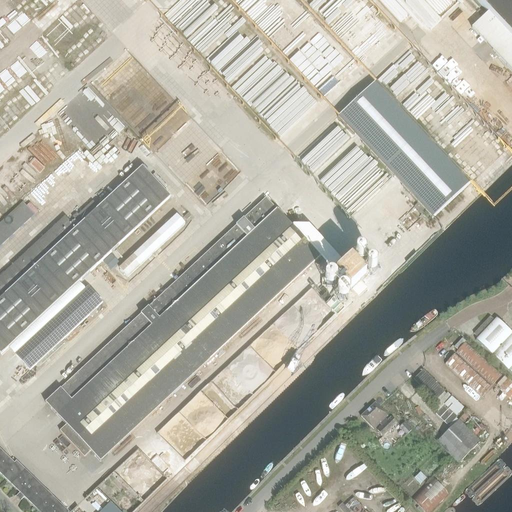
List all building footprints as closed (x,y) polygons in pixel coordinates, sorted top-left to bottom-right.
[(174,0),(162,12),(345,201),(344,188),(342,190),(336,186),(342,176),(334,169),(344,151),(350,150),(348,137),(332,127),(329,98),(267,63),(266,48),(251,56),(251,63),(260,68),(264,76),(268,69),(273,72),(274,84),(260,86),(254,82),(256,80),(234,67),(232,48),(243,47),(241,33),(250,25),(225,0),(174,0)] [(511,0),(475,0),(490,15),(471,32),(511,73),(511,0)] [(422,215),(425,211),(432,218),(470,183),(376,82),(338,118),(394,176),(418,203),(414,207),(422,215)] [(65,217),(0,277),(0,353),(1,355),(9,348),(79,283),(81,281),(170,198),(163,190),(151,177),(142,167),(100,207),(98,208),(85,221),(80,226),(75,220),(71,223),(65,217)] [(46,404),(66,426),(60,432),(84,458),(90,452),(100,462),(321,258),(266,199),(46,404)] [(0,246),(2,248),(38,214),(26,201),(0,225),(0,246)] [(77,212),(72,217),(80,225),(85,220),(79,215),(77,212)] [(186,225),(177,215),(119,269),(128,279),(186,225)] [(119,263),(111,255),(103,262),(111,270),(119,263)] [(352,261),(336,276),(350,292),(357,300),(368,291),(360,283),(366,277),(352,261)] [(103,303),(89,288),(16,355),(30,371),(103,303)] [(344,303),(339,297),(335,301),(332,297),(330,299),(338,308),(344,303)] [(272,374),(279,368),(274,369),(280,363),(276,358),(276,354),(278,352),(278,353),(284,360),(293,353),(297,352),(301,349),(291,337),(293,335),(288,335),(285,332),(287,331),(287,329),(291,325),(290,313),(249,348),(255,347),(255,351),(261,358),(256,363),(259,367),(258,368),(263,375),(272,374)] [(511,373),(511,331),(495,316),(493,318),(489,314),(473,332),(477,336),(475,338),(511,373)] [(465,343),(456,353),(492,386),(501,376),(465,343)] [(455,355),(445,365),(481,398),(491,388),(455,355)] [(445,392),(423,370),(414,380),(435,402),(445,392)] [(511,379),(507,375),(498,385),(511,397),(511,379)] [(456,417),(463,408),(448,394),(437,406),(440,409),(436,415),(448,427),(457,417),(456,417)] [(378,431),(384,437),(397,424),(391,418),(388,421),(386,419),(388,417),(376,404),(362,417),(374,430),(382,423),(384,425),(378,431)] [(412,430),(404,422),(399,427),(407,435),(412,430)] [(480,442),(459,422),(438,443),(459,464),(480,442)] [(0,471),(21,491),(18,494),(22,498),(25,495),(42,511),(67,511),(70,510),(16,460),(13,462),(5,454),(2,458),(0,456),(0,471)] [(420,485),(426,478),(421,474),(415,480),(420,485)] [(423,511),(430,511),(448,494),(433,478),(411,500),(423,511)] [(77,511),(124,511),(102,487),(76,510),(77,511)] [(369,511),(365,507),(365,508),(354,497),(338,511),(369,511)] [(123,504),(128,510),(135,504),(130,499),(125,504),(121,499),(117,503),(121,506),(123,504)]
